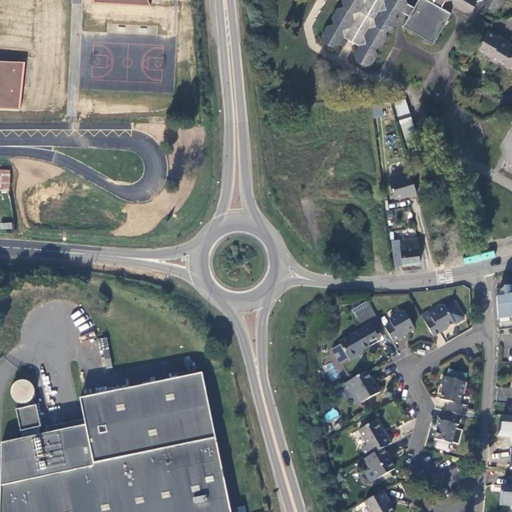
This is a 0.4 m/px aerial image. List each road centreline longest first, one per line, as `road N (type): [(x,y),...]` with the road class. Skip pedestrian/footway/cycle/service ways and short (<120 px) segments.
road 1 (residential): [(488,330),(415,367),(412,376),(427,405),(413,453),(418,465),(479,483)]
road 2 (tertiary): [(483,269),(394,284),(279,272)]
road 3 (secondary): [(255,360),(295,511)]
road 4 (residential): [(488,330),(479,483)]
road 5 (secondary): [(149,259),(0,247)]
road 6 (secondary): [(223,0),(235,132)]
